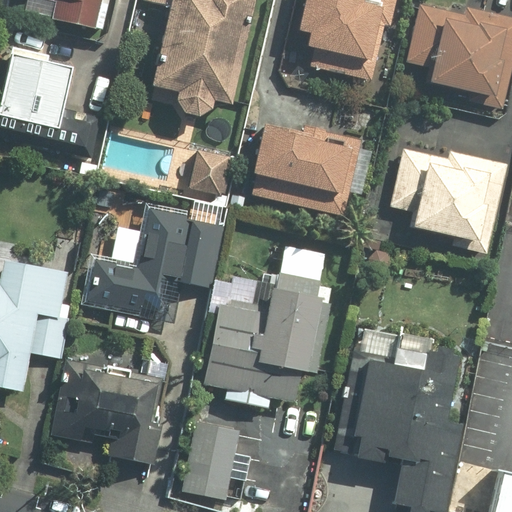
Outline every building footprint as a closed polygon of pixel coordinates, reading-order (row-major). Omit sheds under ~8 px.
[(93,30),(100,0),(51,0),(55,1),(50,19),(93,30)] [(144,0),(144,2),(167,7),(152,88),(176,92),(176,94),(175,95),(175,97),(175,99),(175,101),(175,102),(176,104),(176,106),(177,107),(178,109),(179,110),(180,111),(181,112),(183,113),(184,114),(186,115),(188,115),(189,116),(191,116),(193,116),(194,115),(196,115),(198,114),(199,114),(201,113),(202,112),(203,111),(205,109),(206,108),(206,106),(207,105),(208,103),(208,101),(208,100),(208,98),(231,102),(249,0),(144,0)] [(377,67),(394,0),(301,0),(294,30),(311,35),(307,49),(377,67)] [(502,103),(511,58),(511,18),(463,7),(461,15),(416,5),(402,64),(434,72),(431,86),(502,103)] [(100,118),(63,109),(72,73),(44,66),(47,52),(13,44),(0,99),(0,131),(92,153),(100,118)] [(340,220),(359,139),(306,126),(303,138),(264,129),(248,198),(340,220)] [(232,155),(196,147),(184,199),(220,207),(232,155)] [(485,248),(504,161),(448,149),(446,158),(398,148),(385,206),(417,213),(413,233),(485,248)] [(79,301),(110,308),(104,333),(153,344),(160,311),(141,307),(145,292),(156,295),(159,281),(211,293),(226,225),(143,206),(138,231),(117,226),(111,257),(90,252),(79,301)] [(225,402),(269,410),(271,401),(296,406),(302,374),(315,376),(331,288),(317,285),(323,255),(283,247),(275,289),(270,288),(265,312),(217,304),(202,388),(226,393),(225,402)] [(68,275),(2,260),(0,270),(0,388),(21,393),(30,354),(59,360),(67,324),(57,322),(68,275)] [(445,423),(459,360),(427,354),(422,373),(366,361),(363,376),(349,373),(331,455),(396,469),(388,504),(406,508),(405,511),(428,511),(429,511),(431,511),(441,511),(460,426),(445,423)] [(51,444),(154,465),(162,428),(153,426),(162,379),(68,360),(51,444)] [(237,431),(195,423),(181,492),(223,500),(237,431)] [(511,511),(511,477),(497,474),(487,511),(511,511)]
